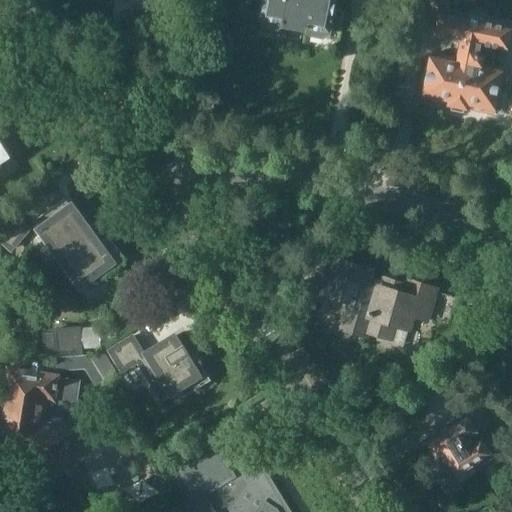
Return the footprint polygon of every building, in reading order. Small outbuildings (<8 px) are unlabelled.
[(265,0),(262,20),(266,26),(278,28),(285,23),(306,28),(311,34),(323,37),(329,33),(330,30),(340,32),(344,11),(334,10),(335,0),(265,0)] [(457,59),(433,54),(424,98),(451,103),(451,110),(464,113),(467,106),(503,114),(507,93),(497,91),(502,68),(493,66),(497,47),(506,49),(510,27),(484,21),(482,18),(470,16),(468,18),(441,13),(437,35),(461,40),(457,59)] [(65,259),(94,238),(65,197),(34,220),(57,252),(59,250),(65,259)] [(19,220),(1,240),(11,249),(29,229),(19,220)] [(93,276),(98,282),(128,261),(105,230),(94,238),(65,259),(63,261),(81,285),(93,276)] [(366,329),(380,284),(367,280),(370,270),(334,259),(324,291),(352,300),(343,327),(366,334),(368,330),(366,329)] [(382,279),(380,284),(366,329),(368,330),(405,341),(413,314),(427,318),(431,303),(438,304),(440,295),(434,293),(435,290),(407,282),(406,286),(382,279)] [(56,328),(56,331),(45,332),(47,354),(85,351),(83,326),(56,328)] [(133,336),(110,350),(123,371),(138,361),(151,381),(161,375),(171,391),(179,387),(185,396),(211,380),(197,356),(189,361),(185,356),(189,353),(184,344),(180,347),(174,337),(145,355),(133,336)] [(462,362),(471,356),(466,349),(457,356),(462,362)] [(88,356),(77,356),(57,358),(58,369),(72,368),(72,369),(73,369),(73,368),(82,367),(82,368),(83,368),(83,367),(86,367),(88,370),(95,366),(88,356)] [(103,357),(96,361),(105,375),(111,370),(103,357)] [(74,409),(79,381),(57,377),(10,370),(0,436),(0,444),(70,452),(73,428),(78,429),(80,410),(74,409)] [(475,383),(458,393),(454,395),(463,409),(476,401),(480,408),(478,409),(482,415),(488,425),(499,417),(493,408),(489,402),(487,403),(475,383)] [(451,479),(491,454),(468,416),(427,440),(439,460),(438,464),(445,475),(450,476),(451,479)] [(198,497),(173,511),(287,511),(277,495),(278,494),(278,493),(272,497),(248,481),(249,475),(247,475),(235,456),(224,463),(209,438),(175,459),(198,497)]
